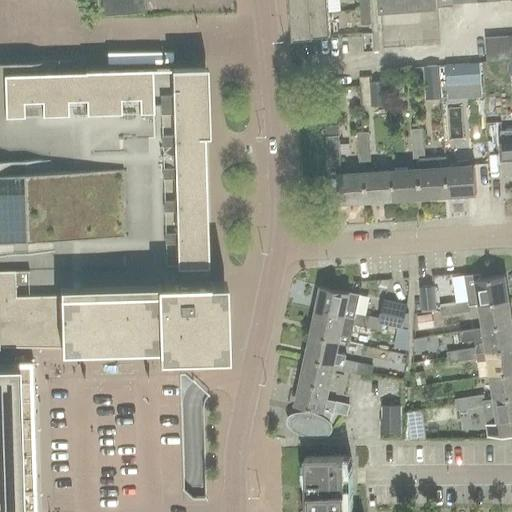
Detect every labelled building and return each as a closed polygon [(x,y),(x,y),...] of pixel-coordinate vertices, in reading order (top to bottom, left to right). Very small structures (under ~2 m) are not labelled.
[(102,0),(103,14),(138,12),(140,12),(142,10),(143,9),(144,7),(144,5),(146,5),(145,0),(102,0)] [(329,11),(327,0),(292,0),(293,3),(291,3),(292,14),(294,14),(329,11)] [(371,9),(370,0),(360,0),(362,9),(371,9)] [(378,0),(380,12),(438,8),(453,6),(452,3),(452,0),(378,0)] [(372,23),(371,9),(362,9),(363,24),(372,23)] [(330,35),(329,11),(294,14),(295,26),(293,26),(293,37),(330,35)] [(511,59),(509,36),(486,37),(487,61),(511,59)] [(0,342),(7,342),(70,343),(177,345),(228,346),(226,299),(209,300),(209,289),(209,279),(178,280),(177,263),(208,263),(203,92),(197,92),(197,66),(81,70),(80,60),(0,62),(0,342)] [(446,65),(448,85),(482,83),(480,62),(446,65)] [(443,98),(441,67),(425,68),(427,99),(443,98)] [(387,105),(386,81),(370,82),(372,106),(387,105)] [(390,85),(390,93),(403,92),(403,84),(390,85)] [(487,105),(489,125),(501,124),(499,104),(487,105)] [(342,166),(339,124),(327,125),(329,166),(342,166)] [(413,130),(414,144),(424,143),(423,129),(413,130)] [(358,133),(359,148),(369,147),(368,133),(358,133)] [(511,171),(511,141),(502,143),(503,172),(511,171)] [(447,166),(448,166),(448,156),(425,158),(424,143),(414,144),(414,158),(420,158),(421,168),(420,168),(422,198),(449,196),(447,166)] [(370,161),(369,147),(359,148),(360,162),(370,161)] [(475,164),(448,166),(447,166),(449,196),(477,194),(475,164)] [(422,198),(420,168),(393,170),(395,199),(422,198)] [(395,199),(393,170),(366,171),(368,201),(395,199)] [(368,201),(366,171),(338,173),(340,203),(368,201)] [(476,279),(480,304),(509,299),(506,275),(476,279)] [(438,308),(436,285),(420,287),(422,309),(438,308)] [(360,294),(350,292),(321,286),(316,310),(355,318),(356,313),(360,294)] [(409,303),(387,298),(382,319),(384,319),(384,321),(405,325),(409,303)] [(511,323),(511,315),(509,299),(480,304),(484,327),(511,323)] [(469,300),(455,302),(457,312),(471,310),(469,300)] [(457,312),(455,302),(441,305),(443,315),(457,312)] [(351,342),(354,323),(368,326),(370,316),(356,313),(355,318),(316,310),(311,334),(340,340),(351,342)] [(417,317),(419,327),(432,325),(431,315),(417,317)] [(382,319),(370,316),(368,326),(382,329),(384,321),(384,319),(382,319)] [(511,323),(484,327),(460,331),(462,342),(476,340),(477,348),(477,353),(487,351),(511,347),(511,323)] [(335,363),(340,340),(311,334),(306,357),(335,363)] [(511,371),(511,347),(487,351),(491,375),(511,371)] [(477,348),(463,350),(464,360),(478,358),(477,353),(477,348)] [(464,360),(463,350),(449,352),(450,362),(464,360)] [(330,387),(335,363),(306,357),(301,380),(330,387)] [(0,511),(38,511),(34,360),(0,360),(0,511)] [(358,373),(360,363),(346,360),(344,370),(358,373)] [(372,376),(374,366),(360,363),(358,373),(372,376)] [(511,395),(511,371),(491,375),(495,398),(495,399),(511,395)] [(424,372),(416,373),(418,386),(426,385),(424,372)] [(328,399),(330,387),(301,380),(296,405),(307,407),(305,414),(302,414),(300,415),(298,416),(296,418),(295,421),(295,423),(296,426),(297,428),(299,429),(302,430),(307,433),(312,434),(317,435),(322,434),(327,433),(329,432),(331,431),(332,429),(332,427),(331,424),(334,412),(348,415),(350,405),(336,402),(336,401),(328,399)] [(511,395),(495,399),(495,398),(485,400),(484,395),(470,397),(472,407),(484,405),(490,435),(511,434),(511,395)] [(472,407),(470,397),(456,399),(457,409),(472,407)] [(403,436),(403,406),(381,406),(381,436),(403,436)] [(407,414),(407,436),(426,436),(422,411),(407,414)] [(347,511),(346,455),(306,456),(307,511),(347,511)]
